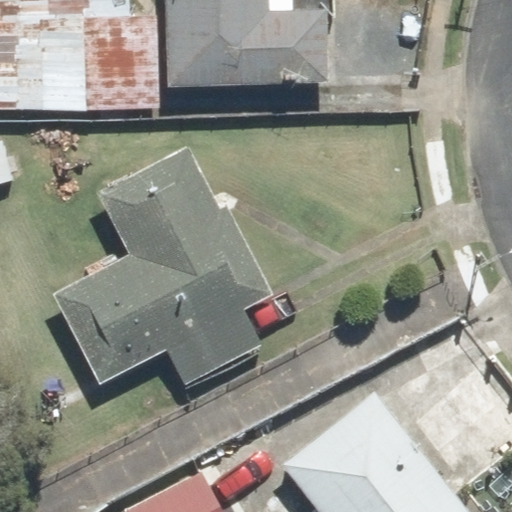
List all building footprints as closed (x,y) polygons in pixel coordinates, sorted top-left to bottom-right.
[(133,0),(0,0),(0,106),(158,105),(157,15),(133,16),(133,0)] [(170,0),(172,79),(327,77),(326,21),(333,21),(332,0),(170,0)] [(6,137),(0,137),(0,181),(16,178),(6,137)] [(217,206),(187,145),(97,189),(128,254),(54,289),(100,384),(165,352),(183,391),(264,352),(243,308),(275,293),(229,200),(217,206)] [(473,511),(373,387),(282,460),(323,511),(473,511)] [(224,511),(202,467),(123,507),(125,511),(224,511)]
